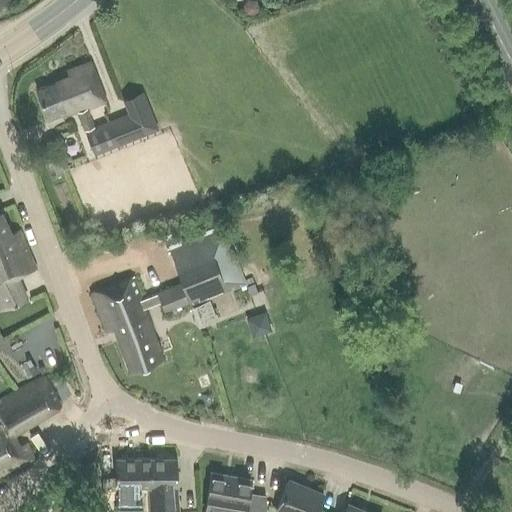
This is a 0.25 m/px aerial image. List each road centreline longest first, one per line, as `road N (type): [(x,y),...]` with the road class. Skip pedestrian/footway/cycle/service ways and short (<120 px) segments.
road 1 (unclassified): [(460,511),(362,471),(159,426)]
road 2 (unclassified): [(108,400),(0,115)]
